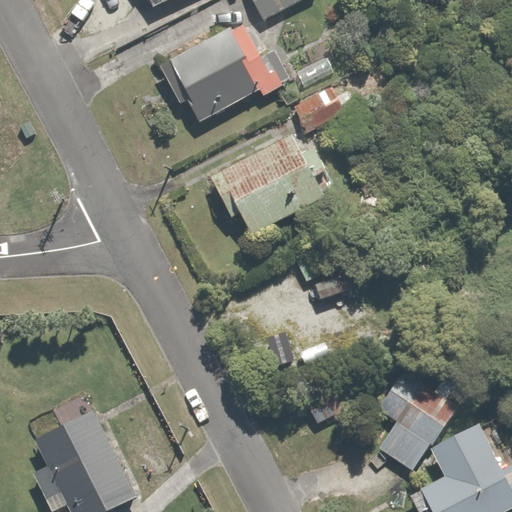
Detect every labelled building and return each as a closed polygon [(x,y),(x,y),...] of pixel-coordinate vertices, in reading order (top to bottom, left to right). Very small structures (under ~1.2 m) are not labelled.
[(250,0),(263,22),(300,0),(250,0)] [(241,24),(156,66),(178,111),(186,107),(193,120),(259,88),(262,94),(289,80),(273,48),(257,56),(241,24)] [(342,79),(288,104),(302,134),(356,108),(342,79)] [(288,135),(208,176),(228,219),(238,215),(248,237),(253,235),(340,190),(315,141),(296,151),(288,135)] [(457,405),(402,370),(378,407),(397,419),(378,449),(414,472),(429,448),(457,405)] [(335,382),(305,402),(320,425),(351,405),(335,382)] [(91,409),(33,439),(47,466),(32,474),(52,511),(64,506),(67,511),(109,511),(138,497),(91,409)] [(479,423),(429,448),(443,476),(407,494),(416,511),(499,511),(511,506),(511,497),(511,494),(511,493),(511,461),(501,466),(479,423)]
